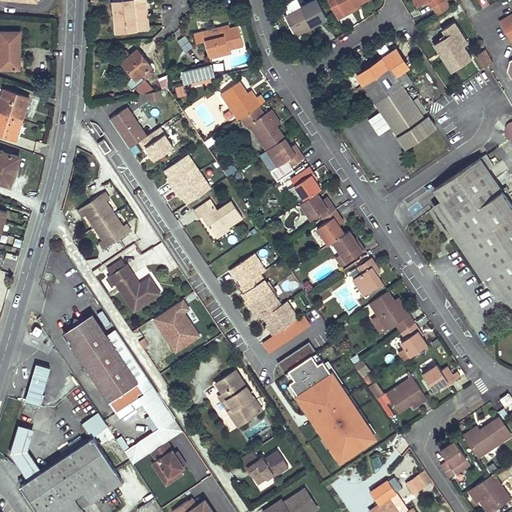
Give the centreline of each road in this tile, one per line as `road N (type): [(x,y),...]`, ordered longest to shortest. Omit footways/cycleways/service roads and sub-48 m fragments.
road 1 (secondary): [(75,0),(58,166),(0,382)]
road 2 (residential): [(292,80),(496,375)]
road 3 (residential): [(496,375),(414,434),(466,511)]
road 4 (unknown): [(24,293),(52,319),(120,416)]
